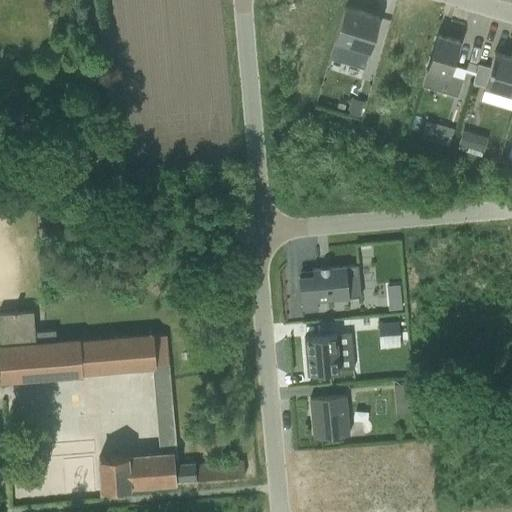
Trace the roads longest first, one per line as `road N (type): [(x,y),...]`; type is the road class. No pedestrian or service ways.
road 1 (residential): [(262,229),(256,277),(279,511)]
road 2 (residential): [(511,208),(262,229)]
road 3 (residential): [(241,0),(262,229)]
